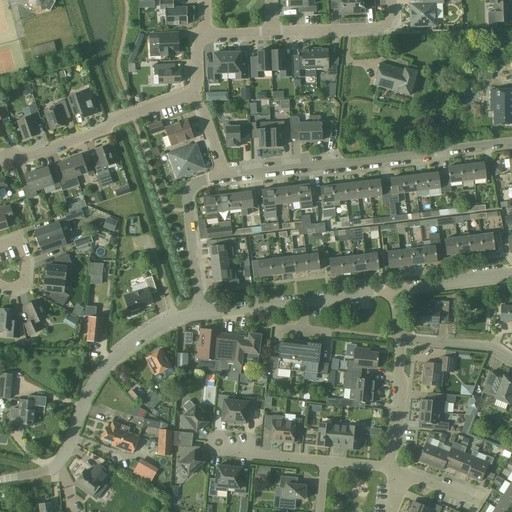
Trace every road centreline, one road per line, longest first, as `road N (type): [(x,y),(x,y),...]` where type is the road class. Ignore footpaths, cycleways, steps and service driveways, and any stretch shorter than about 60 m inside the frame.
road 1 (residential): [(511,142),(223,176)]
road 2 (residential): [(0,480),(54,468),(103,370),(176,318)]
road 3 (residential): [(193,94),(21,159),(0,156)]
road 4 (residential): [(223,176),(197,180),(188,200),(202,313)]
road 5 (residential): [(269,34),(394,32),(392,0)]
road 6 (residential): [(391,469),(399,339)]
road 7 (residential): [(392,288),(511,275)]
